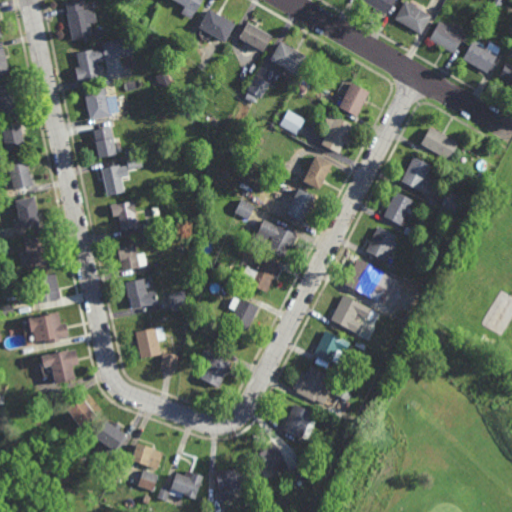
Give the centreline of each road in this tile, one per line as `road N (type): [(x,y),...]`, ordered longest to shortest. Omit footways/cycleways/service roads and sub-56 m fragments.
road 1 (residential): [(29,0),(116,383),(207,424),(245,414),(416,75)]
road 2 (residential): [(286,0),(506,126)]
